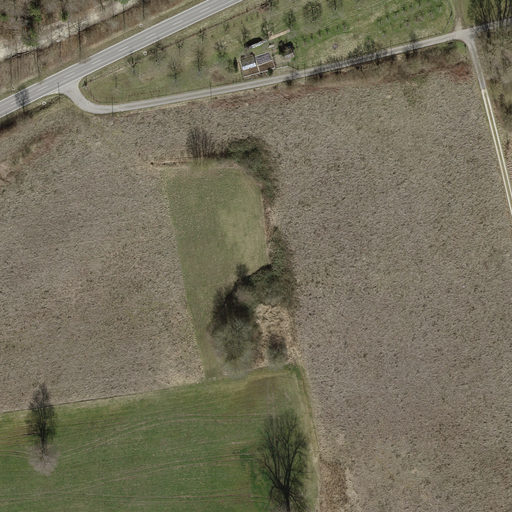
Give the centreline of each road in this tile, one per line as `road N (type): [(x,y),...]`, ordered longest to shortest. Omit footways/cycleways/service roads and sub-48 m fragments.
road 1 (secondary): [(0,110),(228,0)]
road 2 (track): [(511,206),(469,31)]
road 3 (track): [(0,56),(129,0)]
